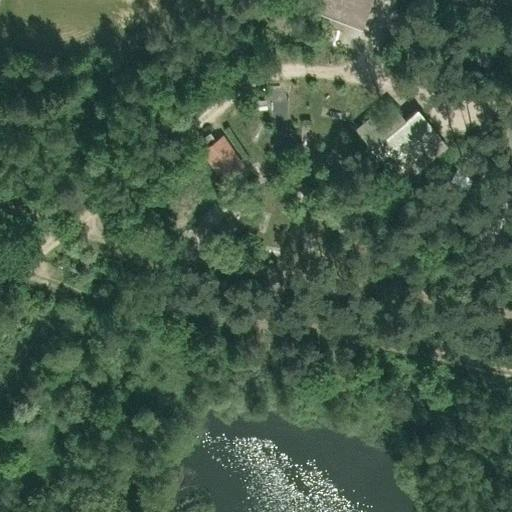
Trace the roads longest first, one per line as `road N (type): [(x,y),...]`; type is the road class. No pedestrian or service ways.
road 1 (track): [(0,272),(511,372)]
road 2 (track): [(26,274),(259,72),(363,69),(385,0)]
